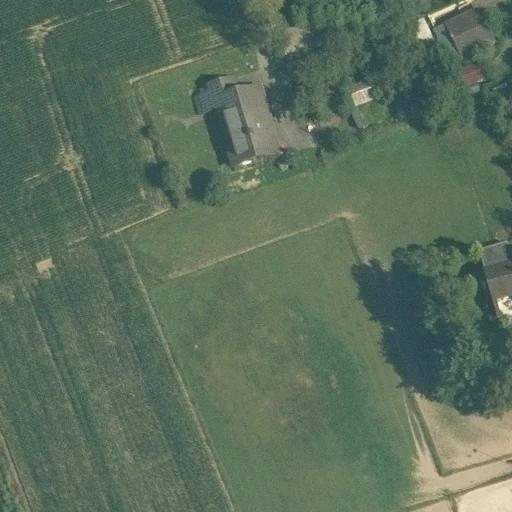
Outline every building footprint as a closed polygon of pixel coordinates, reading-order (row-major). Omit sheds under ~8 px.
[(478,15),(447,30),(462,62),(495,47),(478,15)] [(423,25),(410,32),(427,68),(441,61),(423,25)] [(336,34),(277,37),(278,61),(337,58),(336,34)] [(375,83),(347,95),(355,112),(382,100),(375,83)] [(213,100),(217,114),(223,113),(221,106),(238,101),(234,87),(211,94),(213,100)] [(264,110),(260,95),(238,101),(221,106),(223,113),(233,148),(228,149),(236,174),(280,160),(270,128),(272,128),(266,109),(264,110)] [(217,114),(213,100),(198,105),(202,119),(217,114)] [(487,280),(511,271),(511,266),(508,253),(509,252),(509,250),(480,259),(487,280)] [(511,271),(487,280),(495,308),(511,302),(511,271)]
